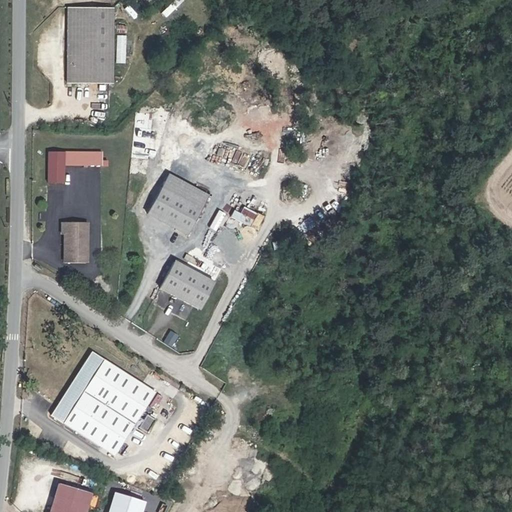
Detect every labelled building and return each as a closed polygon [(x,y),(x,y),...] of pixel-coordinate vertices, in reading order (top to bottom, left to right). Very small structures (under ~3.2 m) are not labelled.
[(114,57),(116,21),(116,12),(73,10),(70,84),(112,88),(114,57)] [(129,22),(116,21),(114,57),(127,58),(129,22)] [(63,156),(47,155),(46,185),(62,186),(63,156)] [(164,167),(144,207),(185,228),(205,188),(164,167)] [(233,218),(254,224),(257,213),(237,207),(233,218)] [(63,226),(63,237),(62,265),(84,266),(85,227),(63,226)] [(214,276),(172,254),(158,282),(199,303),(214,276)] [(50,411),(54,412),(115,447),(154,383),(88,344),(60,394),(50,411)] [(175,399),(155,386),(145,401),(165,414),(175,399)] [(154,412),(145,406),(137,418),(147,424),(154,412)] [(81,511),(89,485),(57,476),(46,511),(81,511)] [(136,511),(142,492),(113,484),(105,511),(136,511)]
